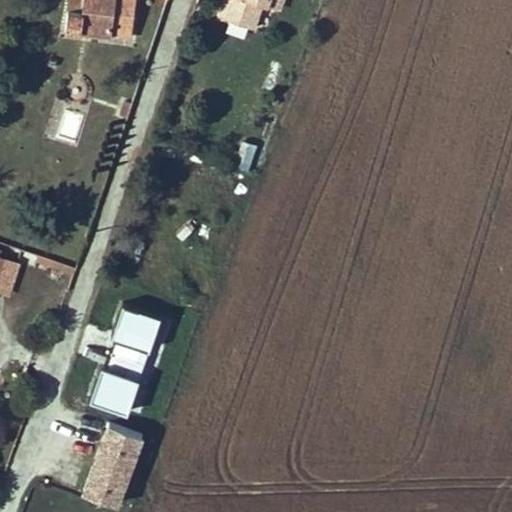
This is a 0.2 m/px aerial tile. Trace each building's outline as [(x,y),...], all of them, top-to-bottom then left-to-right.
[(68,1),(65,27),(131,34),(135,0),(69,0),(70,1),(68,1)] [(225,0),(220,15),(224,16),(229,0),(225,0)] [(261,2),(267,4),(268,0),(229,0),(224,16),(253,26),(261,2)] [(268,0),(267,4),(279,8),(281,0),(268,0)] [(124,100),(120,114),(127,117),(132,103),(124,100)] [(239,150),(234,164),(248,169),(256,145),(242,140),(239,150)] [(231,147),(226,162),(234,164),(239,150),(231,147)] [(56,260),(54,266),(74,273),(76,267),(56,260)] [(97,397),(135,405),(156,305),(117,297),(97,397)] [(119,509),(145,427),(106,414),(87,473),(82,472),(75,495),(119,509)]
